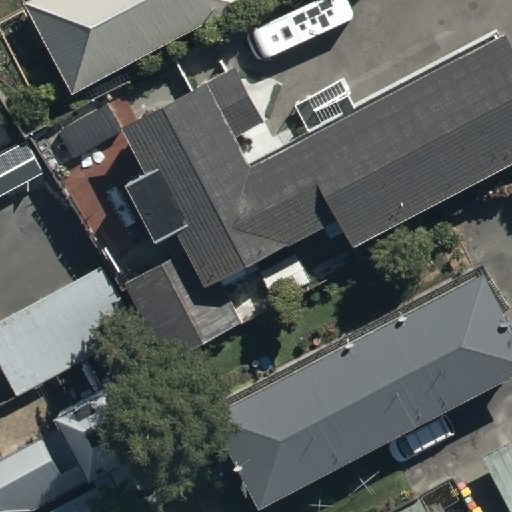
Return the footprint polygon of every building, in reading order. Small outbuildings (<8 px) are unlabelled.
[(25,0),(71,87),(240,1),(239,0),(25,0)] [(216,89),(132,133),(213,287),(343,219),(356,243),(511,161),(511,21),(252,158),(216,89)] [(511,326),(477,260),(205,404),(253,495),(511,358),(511,326)] [(101,263),(0,315),(0,358),(17,390),(135,328),(101,263)] [(0,499),(37,501),(42,511),(139,511),(147,508),(134,484),(162,470),(112,373),(53,403),(62,419),(0,451),(0,499)] [(511,511),(511,441),(481,457),(509,511),(511,511)] [(420,511),(413,498),(385,511),(420,511)]
